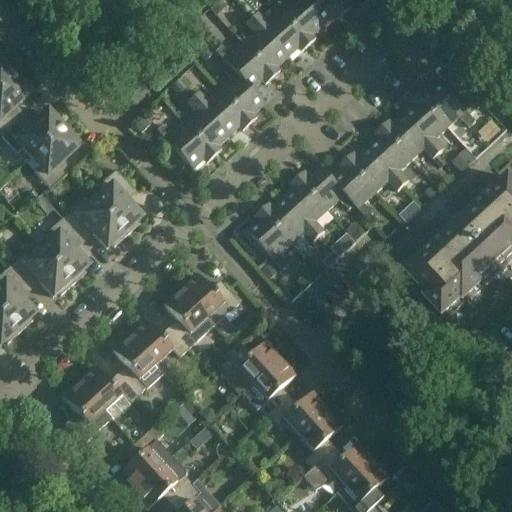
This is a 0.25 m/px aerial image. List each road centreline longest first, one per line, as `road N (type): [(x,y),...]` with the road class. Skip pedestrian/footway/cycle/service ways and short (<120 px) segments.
road 1 (residential): [(465,511),(196,223)]
road 2 (residential): [(196,223),(0,8)]
road 3 (residential): [(196,223),(409,25)]
road 4 (residential): [(5,397),(196,223)]
road 5 (residential): [(5,397),(108,511)]
